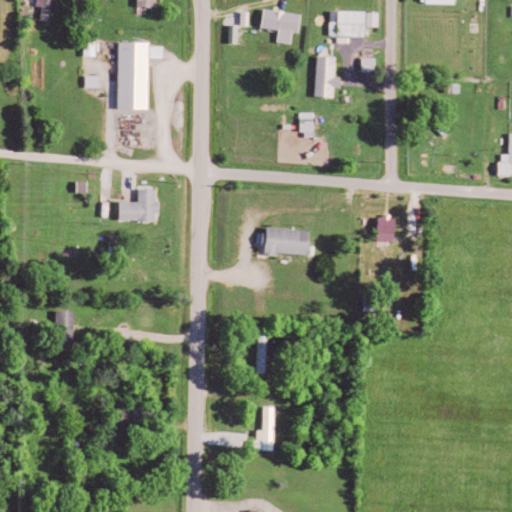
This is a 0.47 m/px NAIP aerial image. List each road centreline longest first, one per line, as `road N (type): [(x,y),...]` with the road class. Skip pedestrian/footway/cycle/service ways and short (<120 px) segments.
road 1 (residential): [(511,194),(0,152)]
road 2 (tertiary): [(192,511),(202,0)]
road 3 (residential): [(393,185),(392,0)]
